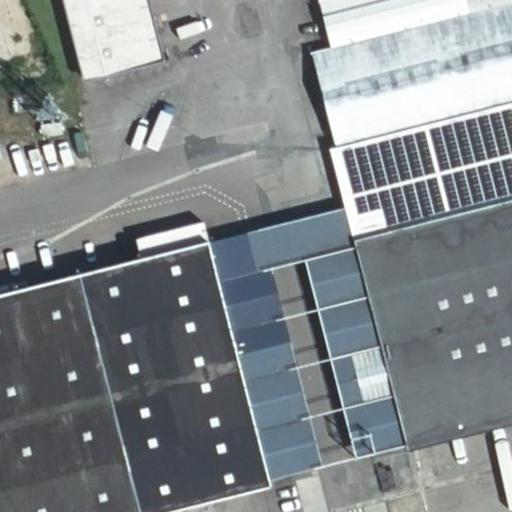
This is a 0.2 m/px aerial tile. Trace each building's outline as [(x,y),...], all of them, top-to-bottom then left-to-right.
[(164,63),(148,0),(64,0),(86,82),(164,63)] [(511,1),(312,52),(336,148),(511,103),(511,1)] [(511,103),(336,148),(351,207),(362,248),(511,209),(511,103)] [(65,110),(45,115),(48,126),(68,121),(65,110)] [(257,231),(268,272),(313,260),(362,248),(351,207),(257,231)] [(511,209),(362,248),(413,442),(511,416),(511,209)] [(257,231),(209,243),(269,479),(317,466),(268,272),(257,231)] [(269,479),(209,243),(0,296),(0,511),(178,511),(272,489),(269,479)] [(413,442),(362,248),(313,260),(364,455),(413,442)]
